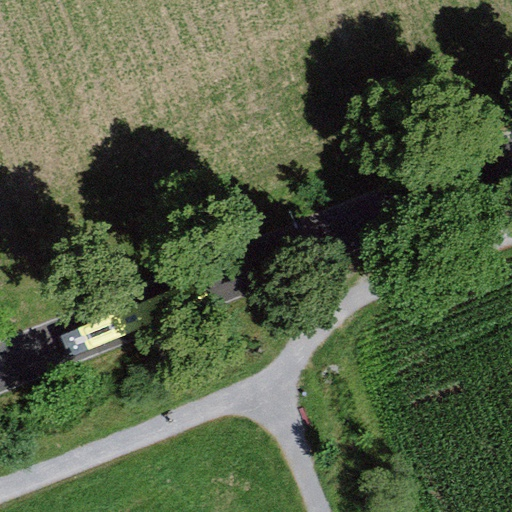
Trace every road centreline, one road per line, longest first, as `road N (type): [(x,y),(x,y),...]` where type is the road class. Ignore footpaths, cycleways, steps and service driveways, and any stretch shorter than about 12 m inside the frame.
road 1 (tertiary): [(511,165),(0,366)]
road 2 (track): [(511,231),(347,301),(268,385)]
road 3 (track): [(0,493),(268,385)]
road 4 (track): [(268,385),(319,511)]
